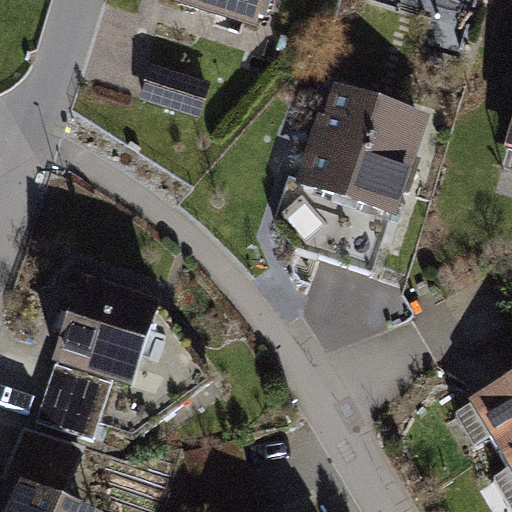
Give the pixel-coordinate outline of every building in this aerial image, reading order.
[(180,0),(176,13),(263,41),(276,0),(180,0)] [(155,70),(144,99),(203,120),(213,92),(155,70)] [(305,196),(402,228),(436,127),(338,95),(305,196)] [(511,163),(511,120),(500,160),(511,163)] [(88,293),(64,374),(142,397),(166,316),(88,293)] [(511,455),(511,366),(463,393),(500,462),(511,455)] [(511,455),(500,462),(511,483),(511,455)] [(57,511),(28,499),(22,511),(57,511)]
